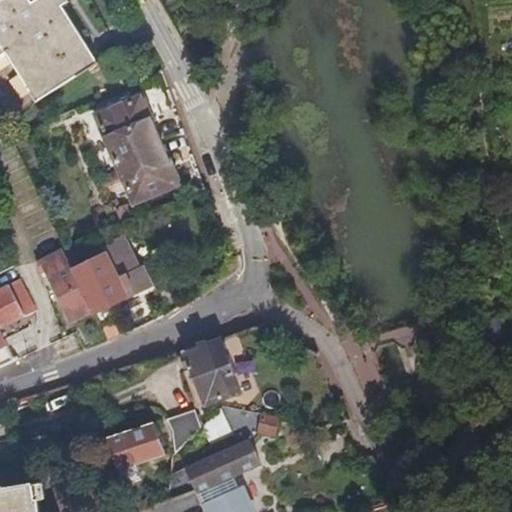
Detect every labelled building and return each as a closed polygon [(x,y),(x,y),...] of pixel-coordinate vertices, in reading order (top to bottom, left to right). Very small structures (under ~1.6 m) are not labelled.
[(0,0),(0,56),(1,56),(33,105),(94,64),(57,8),(64,4),(61,0),(0,0)] [(103,58),(112,76),(127,69),(118,51),(103,58)] [(96,118),(114,162),(159,143),(150,123),(153,121),(145,103),(142,104),(140,100),(96,118)] [(159,143),(114,162),(134,207),(178,188),(176,184),(179,182),(171,164),(169,165),(159,143)] [(82,271),(74,274),(89,304),(94,314),(125,299),(126,301),(152,288),(142,268),(139,270),(124,239),(113,245),(114,247),(90,259),(93,265),(82,271)] [(71,248),(63,252),(74,274),(82,271),(71,248)] [(74,274),(63,252),(42,260),(48,271),(70,314),(89,304),(74,274)] [(35,263),(39,275),(48,271),(42,260),(35,263)] [(176,311),(181,307),(175,276),(160,278),(166,317),(171,315),(176,311)] [(0,350),(7,346),(0,334),(0,329),(34,312),(19,279),(0,289),(0,350)] [(75,324),(94,314),(89,304),(70,314),(75,324)] [(449,316),(434,320),(427,322),(427,325),(433,324),(434,329),(428,331),(429,335),(432,335),(436,351),(434,352),(435,354),(443,357),(445,364),(455,361),(460,360),(450,325),(449,319),(450,318),(449,316)] [(103,331),(108,342),(120,337),(114,325),(103,331)] [(415,340),(411,326),(392,333),(396,347),(397,346),(407,376),(412,378),(413,374),(421,371),(421,368),(414,341),(415,340)] [(375,385),(385,383),(386,381),(384,376),(386,370),(386,368),(385,368),(380,352),(381,351),(377,337),(375,336),(361,340),(362,344),(375,385)] [(216,343),(186,354),(191,370),(184,373),(199,410),(241,395),(220,341),(216,343)] [(223,408),(239,446),(249,441),(258,434),(274,437),(277,420),(223,408)] [(192,412),(167,421),(171,433),(175,455),(201,430),(192,412)] [(105,441),(106,442),(117,471),(163,456),(153,424),(105,441)] [(170,476),(167,503),(196,492),(204,511),(248,511),(233,477),(260,465),(249,441),(239,446),(170,476)] [(0,511),(34,511),(33,500),(42,497),(39,483),(0,491),(0,489),(0,511)]
